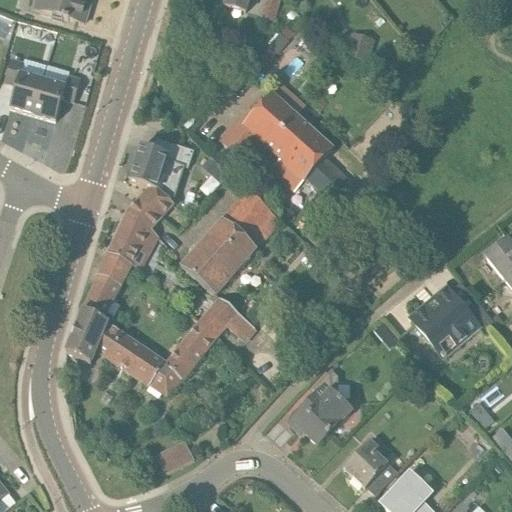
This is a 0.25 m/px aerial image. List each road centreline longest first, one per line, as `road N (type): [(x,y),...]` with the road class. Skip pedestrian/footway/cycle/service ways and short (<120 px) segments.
road 1 (secondary): [(87,511),(48,433),(40,377),(87,210)]
road 2 (secondary): [(87,210),(146,0)]
road 3 (residential): [(323,511),(279,471),(248,458),(146,511)]
